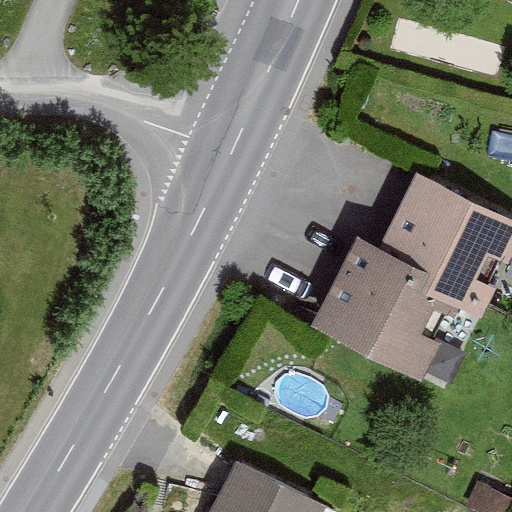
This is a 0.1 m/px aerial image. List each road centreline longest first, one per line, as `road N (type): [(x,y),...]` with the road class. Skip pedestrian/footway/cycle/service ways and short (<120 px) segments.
road 1 (secondary): [(235,142),(163,292),(36,511)]
road 2 (residential): [(0,95),(76,93),(235,142)]
road 3 (secondary): [(301,0),(235,142)]
